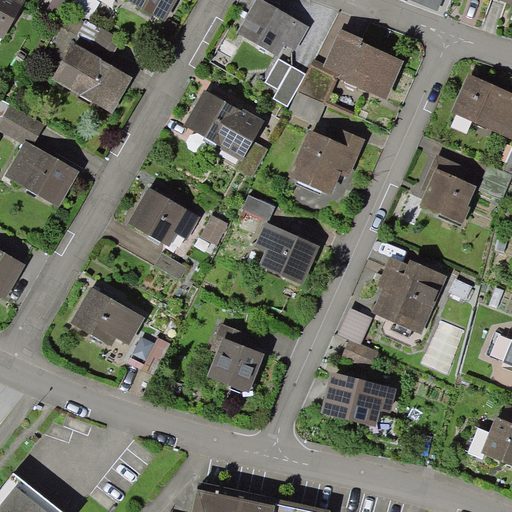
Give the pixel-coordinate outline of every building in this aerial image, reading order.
[(25,0),(0,0),(0,37),(3,39),(25,0)] [(69,0),(51,0),(47,8),(60,16),(69,0)] [(100,1),(97,0),(71,0),(68,7),(90,20),(100,1)] [(127,0),(165,21),(176,0),(127,0)] [(310,26),(265,0),(254,0),(237,31),(278,56),(285,44),(296,50),(310,26)] [(442,0),(410,0),(438,11),(442,0)] [(85,21),(67,11),(59,25),(77,35),(73,42),(102,58),(102,59),(109,63),(122,39),(101,27),(101,28),(85,20),(85,21)] [(363,39),(340,28),(324,64),(323,65),(341,73),(338,80),(385,101),(404,61),(362,42),(363,39)] [(102,58),(73,42),(52,79),(113,113),(133,76),(109,63),(102,59),(102,58)] [(264,82),(277,90),(292,65),(278,57),(264,82)] [(314,60),(297,92),(325,105),(338,80),(341,73),(323,65),(324,64),(314,60)] [(305,74),(292,65),(277,90),(272,98),(287,107),(305,74)] [(511,92),(469,73),(451,111),(511,138),(511,92)] [(265,120),(205,88),(184,125),(222,145),(220,149),(239,159),(242,161),(254,141),(265,120)] [(318,122),(325,105),(297,92),(289,110),(318,122)] [(26,139),(34,144),(46,124),(10,103),(0,120),(0,130),(23,144),(26,139)] [(365,140),(341,129),(336,140),(309,129),(288,176),(298,180),(322,191),(332,195),(340,175),(349,178),(365,140)] [(34,144),(26,139),(23,144),(5,175),(59,207),(80,171),(34,144)] [(268,149),(254,141),(242,161),(239,159),(234,167),(253,177),(268,149)] [(462,223),(463,224),(471,207),(468,206),(477,186),(463,179),(468,168),(436,154),(420,189),(425,191),(419,204),(439,213),(462,223)] [(511,177),(511,174),(488,165),(483,177),(484,178),(479,190),(502,200),(511,177)] [(322,191),(298,180),(296,185),(320,195),(322,191)] [(201,217),(149,187),(128,222),(170,247),(177,235),(188,241),(201,217)] [(249,194),(242,209),(268,221),(275,207),(249,194)] [(460,227),(462,223),(439,213),(438,217),(460,227)] [(228,223),(211,215),(200,237),(217,245),(228,223)] [(320,246),(265,222),(254,247),(265,251),(259,265),(304,284),(320,246)] [(0,296),(6,300),(26,265),(0,249),(0,296)] [(187,267),(162,252),(154,265),(180,280),(187,267)] [(407,264),(390,256),(377,285),(383,288),(372,312),(393,321),(412,330),(421,334),(448,276),(409,259),(407,264)] [(145,317),(90,286),(70,322),(112,346),(116,338),(129,345),(145,317)] [(349,340),(360,345),(372,318),(349,307),(337,334),(349,340)] [(465,330),(440,320),(421,363),(447,373),(465,330)] [(408,338),(412,330),(393,321),(389,329),(408,338)] [(249,393),(265,354),(246,346),(250,335),(221,323),(211,349),(217,351),(207,376),(249,393)] [(504,360),(511,340),(499,335),(490,354),(504,360)] [(146,361),(155,343),(141,337),(133,354),(146,361)] [(170,343),(158,337),(155,343),(146,361),(142,370),(154,375),(170,343)] [(360,345),(349,340),(340,359),(369,372),(378,352),(360,345)] [(511,340),(504,360),(503,362),(511,365),(511,340)] [(397,388),(331,371),(320,412),(376,426),(380,410),(390,413),(397,388)] [(511,405),(507,404),(501,418),(511,422),(511,405)] [(511,422),(501,418),(496,416),(481,453),(511,464),(511,422)] [(0,511),(64,511),(14,472),(0,489),(0,511)] [(330,511),(199,481),(192,511),(330,511)]
